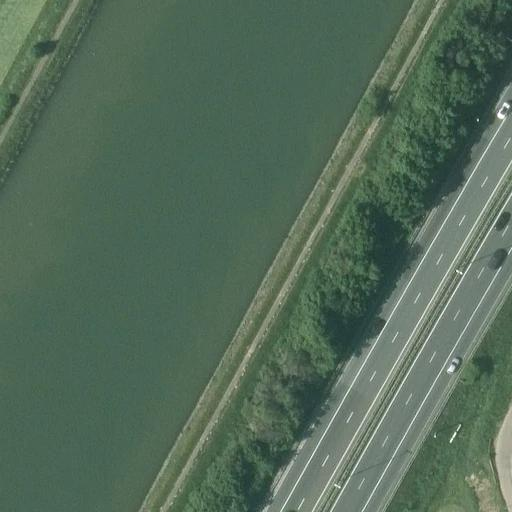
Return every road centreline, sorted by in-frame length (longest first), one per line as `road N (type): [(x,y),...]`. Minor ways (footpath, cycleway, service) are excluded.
road 1 (motorway): [(511,122),(288,511)]
road 2 (motorway): [(354,511),(511,236)]
